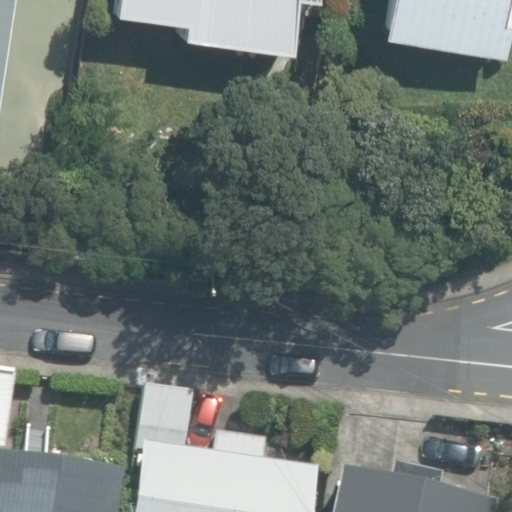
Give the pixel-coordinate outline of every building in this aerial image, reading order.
[(175,31),(286,47),(292,0),(107,0),(107,6),(177,16),(175,31)] [(382,0),(377,30),(499,53),(509,0),(382,0)] [(61,262),(103,267),(111,191),(70,187),(61,262)] [(0,434),(8,374),(0,373),(0,434)] [(132,447),(137,447),(137,444),(170,449),(178,394),(140,389),(132,447)] [(137,444),(137,447),(127,511),(305,511),(312,470),(258,462),(260,441),(211,435),(208,455),(170,449),(137,444)] [(111,511),(117,475),(0,459),(0,511),(111,511)] [(486,511),(488,503),(432,491),(436,475),(387,465),(384,481),(334,471),(325,511),(486,511)]
